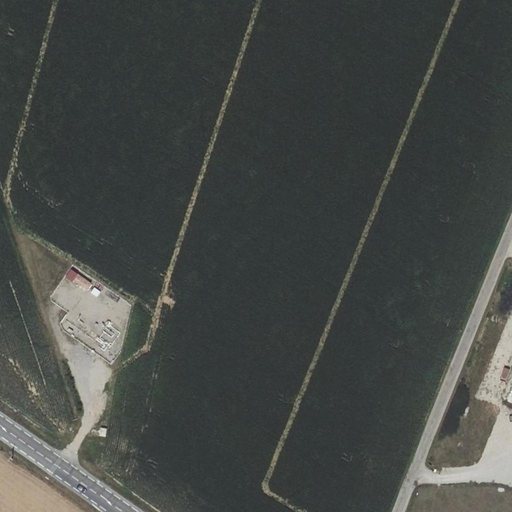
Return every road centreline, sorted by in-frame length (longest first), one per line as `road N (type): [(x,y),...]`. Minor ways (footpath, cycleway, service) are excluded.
road 1 (unclassified): [(511,234),(414,479)]
road 2 (primary): [(0,425),(122,511)]
